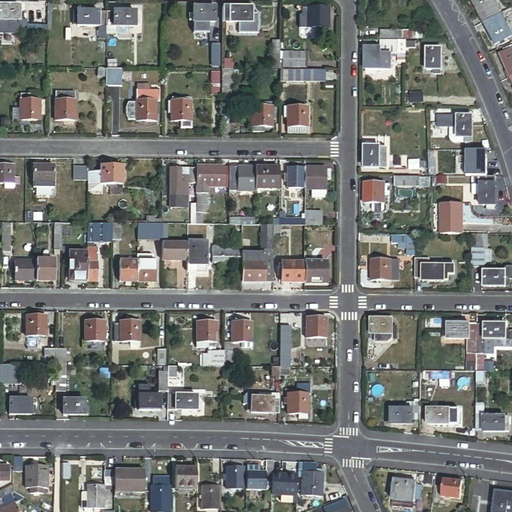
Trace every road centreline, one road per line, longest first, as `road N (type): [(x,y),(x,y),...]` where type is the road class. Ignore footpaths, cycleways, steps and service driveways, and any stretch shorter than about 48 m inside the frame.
road 1 (tertiary): [(349,446),(0,440)]
road 2 (residential): [(348,150),(0,147)]
road 3 (residential): [(347,302),(0,300)]
road 4 (residential): [(511,156),(442,0)]
road 5 (residential): [(511,303),(347,302)]
road 6 (tertiary): [(511,465),(349,446)]
road 7 (residential): [(348,150),(347,302)]
road 8 (residential): [(348,0),(348,150)]
road 9 (residential): [(347,302),(349,446)]
